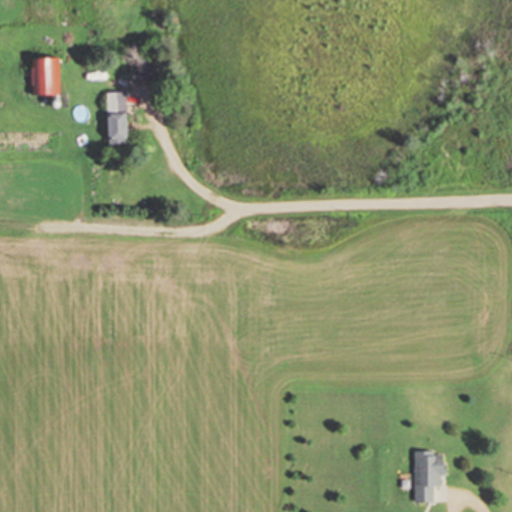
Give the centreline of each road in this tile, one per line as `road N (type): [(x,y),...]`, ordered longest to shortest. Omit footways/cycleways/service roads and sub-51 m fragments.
road 1 (residential): [(511,329),(383,323),(234,255),(167,247),(76,265),(0,319)]
road 2 (residential): [(271,206),(511,201)]
